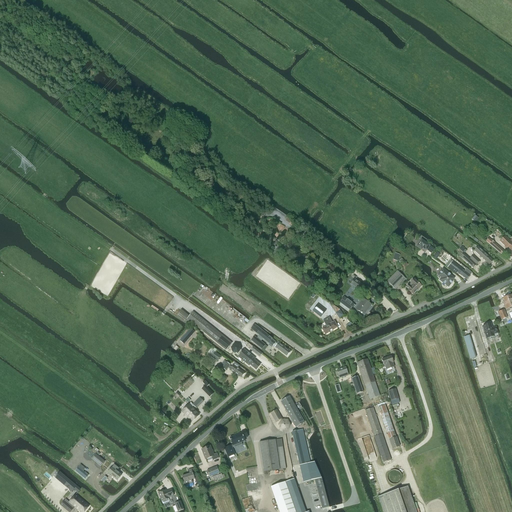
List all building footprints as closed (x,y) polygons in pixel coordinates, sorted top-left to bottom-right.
[(500,242),(507,248),(508,247),(511,251),(511,238),(510,241),(505,236),(500,242)] [(486,241),(501,254),(504,251),(489,238),(486,241)] [(416,247),(420,249),(421,247),(426,251),(430,246),(421,240),(416,247)] [(474,251),(489,265),(493,260),(478,246),(474,251)] [(277,249),(272,255),(276,258),(281,252),(277,249)] [(470,259),(467,262),(473,268),(480,261),(473,255),(470,259)] [(452,261),(448,267),(452,271),(456,274),(457,272),(467,279),(470,275),(462,269),(458,266),(452,261)] [(442,284),(444,285),(445,285),(448,288),(451,284),(452,282),(454,279),(450,275),(449,274),(449,273),(443,269),(438,276),(441,278),(439,281),(443,283),(442,284)] [(388,282),(396,290),(406,280),(397,272),(388,282)] [(350,284),(358,291),(363,286),(354,279),(350,284)] [(413,295),(421,286),(414,280),(406,288),(409,290),(408,291),(413,295)] [(504,305),(506,309),(511,306),(511,298),(511,295),(503,298),(505,305),(504,305)] [(350,310),(351,309),(357,314),(359,311),(364,315),(372,305),(361,297),(358,301),(358,302),(356,306),(354,304),(344,297),(340,303),(350,310)] [(322,317),(327,311),(319,305),(316,303),(312,310),(322,317)] [(504,310),(498,312),(501,320),(507,318),(504,310)] [(232,343),(196,315),(193,312),(187,319),(226,350),(232,343)] [(332,331),(338,328),(334,322),(332,323),(329,317),(323,321),(326,326),(322,329),(325,335),(330,332),(329,331),(332,330),(332,331)] [(491,324),(483,326),(484,330),(484,333),(485,333),(487,339),(494,336),(498,335),(496,327),(492,329),(491,324)] [(251,329),(269,343),(269,344),(273,347),(274,346),(287,356),(291,352),(279,342),(277,344),(273,341),(274,340),(254,325),(251,329)] [(179,339),(180,340),(180,341),(184,344),(194,333),(190,329),(190,330),(189,329),(185,333),(186,334),(184,336),(183,335),(179,339)] [(262,350),(263,349),(265,350),(267,347),(265,346),(265,345),(255,337),(251,341),(262,350)] [(234,345),(231,348),(232,353),(237,354),(241,350),(239,345),(234,345)] [(260,357),(262,354),(263,354),(257,349),(256,350),(254,353),(260,357)] [(244,350),(238,357),(249,366),(250,365),(256,370),(260,365),(254,360),(255,359),(244,350)] [(209,355),(212,357),(217,362),(221,357),(215,352),(215,353),(212,351),(209,355)] [(384,366),(385,366),(386,370),(394,367),(393,363),(391,356),(382,360),(384,366)] [(370,399),(375,398),(380,396),(373,375),(376,374),(374,368),(371,369),(368,360),(358,363),(365,386),(370,399)] [(224,361),(221,366),(223,367),(222,368),(226,371),(228,368),(230,369),(230,370),(241,378),(245,373),(238,368),(239,366),(235,363),(233,365),(232,367),(224,361)] [(339,379),(343,377),(343,378),(345,378),(344,377),(348,375),(346,367),(336,371),(339,379)] [(358,376),(352,378),(353,382),(357,394),(359,394),(363,392),(358,376)] [(205,385),(201,389),(206,394),(210,397),(213,394),(207,387),(209,385),(204,381),(202,383),(205,385)] [(395,389),(388,391),(391,401),(398,399),(395,389)] [(304,423),(298,411),(294,405),(290,397),(281,402),(296,428),(304,423)] [(200,398),(193,405),(195,407),(195,408),(196,408),(203,401),(201,399),(200,398)] [(190,404),(181,412),(191,422),(199,414),(194,409),(191,406),(190,404)] [(391,460),(373,408),(365,411),(383,463),(391,460)] [(277,410),(271,414),(276,422),(282,419),(277,410)] [(287,420),(282,420),(278,425),(281,430),(287,430),(290,426),(287,420)] [(242,433),(230,438),(233,445),(233,446),(234,447),(234,448),(242,445),(241,443),(245,441),(244,439),(248,437),(245,430),(241,432),(242,433)] [(299,465),(310,463),(303,430),(292,432),(299,465)] [(396,437),(390,440),(393,449),(400,447),(396,437)] [(282,439),(276,440),(280,470),(287,469),(282,439)] [(280,470),(275,440),(259,442),(264,472),(280,470)] [(233,445),(225,448),(225,449),(229,458),(235,455),(232,448),(234,447),(233,446),(233,445)] [(205,460),(212,457),(213,461),(219,458),(217,453),(214,455),(210,446),(201,450),(205,460)] [(100,466),(104,462),(95,454),(92,459),(100,466)] [(314,480),(321,478),(315,462),(300,465),(303,483),(314,480)] [(80,465),(75,471),(85,479),(88,475),(83,471),(85,469),(80,465)] [(114,465),(108,473),(117,481),(121,475),(116,471),(119,468),(114,465)] [(210,477),(219,473),(216,467),(207,471),(210,477)] [(192,480),(195,479),(196,484),(198,484),(199,486),(200,486),(196,474),(193,475),(191,469),(188,470),(189,474),(182,477),(185,486),(193,483),(192,480)] [(401,480),(401,478),(401,477),(401,476),(400,474),(400,473),(398,472),(397,472),(396,471),(395,471),(393,471),(392,472),(390,472),(389,473),(388,474),(387,476),(387,477),(387,478),(387,480),(387,481),(388,482),(389,483),(389,484),(391,485),(394,486),(395,486),(397,485),(398,484),(399,484),(400,482),(401,481),(401,480)] [(60,472),(55,478),(72,492),(74,490),(78,493),(80,489),(60,472)] [(321,478),(314,480),(322,509),(329,507),(321,478)] [(305,511),(294,479),(286,482),(295,511),(308,511),(309,511),(307,511),(305,511)] [(295,511),(285,482),(271,487),(279,511),(295,511)] [(378,497),(383,511),(416,511),(408,487),(378,497)] [(158,493),(162,502),(162,503),(163,504),(169,502),(169,500),(169,499),(168,498),(174,496),(171,490),(166,492),(165,490),(158,493)] [(64,501),(60,505),(68,511),(70,511),(73,509),(72,508),(73,507),(79,511),(83,511),(89,506),(75,495),(68,504),(64,501)] [(174,503),(178,511),(184,509),(181,501),(174,503)]
